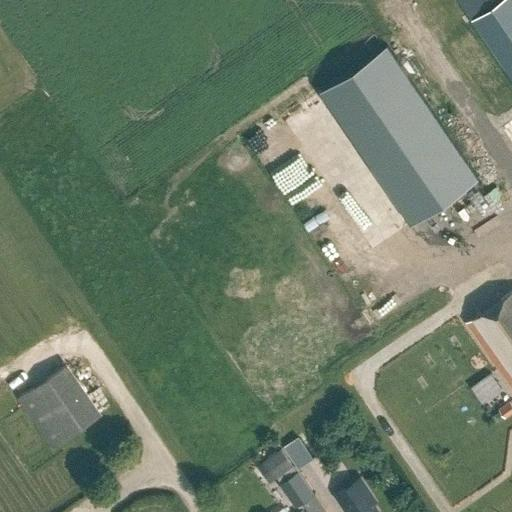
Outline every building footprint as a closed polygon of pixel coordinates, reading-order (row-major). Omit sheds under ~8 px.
[(511,0),(503,0),(473,21),(511,77),(511,0)] [(0,159),(22,146),(9,126),(0,131),(0,159)] [(511,289),(466,322),(511,387),(511,289)] [(65,297),(42,312),(52,327),(75,312),(65,297)] [(18,396),(52,446),(98,414),(64,364),(18,396)] [(511,403),(510,401),(499,409),(506,418),(511,413),(511,403)] [(264,460),(277,477),(295,465),(282,447),(264,460)] [(281,482),(297,506),(316,494),(300,470),(281,482)] [(379,511),(372,501),(377,499),(362,476),(335,494),(347,511),(379,511)]
